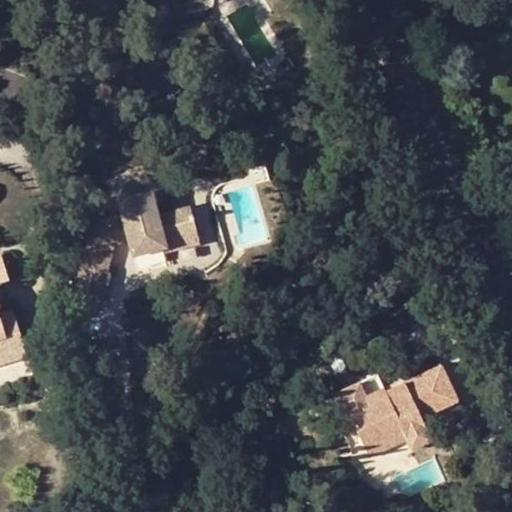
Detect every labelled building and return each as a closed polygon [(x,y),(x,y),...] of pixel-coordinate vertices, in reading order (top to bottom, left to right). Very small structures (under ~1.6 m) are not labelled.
[(346,51),(352,67),(363,63),(357,47),(346,51)] [(130,220),(99,231),(76,295),(101,305),(111,281),(109,273),(118,252),(139,244),(143,259),(173,250),(172,244),(200,237),(193,212),(167,221),(157,193),(125,204),(130,220)] [(174,254),(202,247),(200,237),(172,244),(173,250),(174,254)] [(0,367),(23,361),(8,315),(0,317),(0,287),(7,285),(0,266),(0,265),(0,367)] [(367,404),(359,386),(319,405),(348,461),(388,442),(381,427),(397,420),(401,431),(439,414),(423,378),(386,395),(390,405),(371,412),(367,404)] [(390,405),(386,395),(367,404),(371,412),(390,405)] [(388,442),(348,461),(353,471),(392,453),(388,442)]
